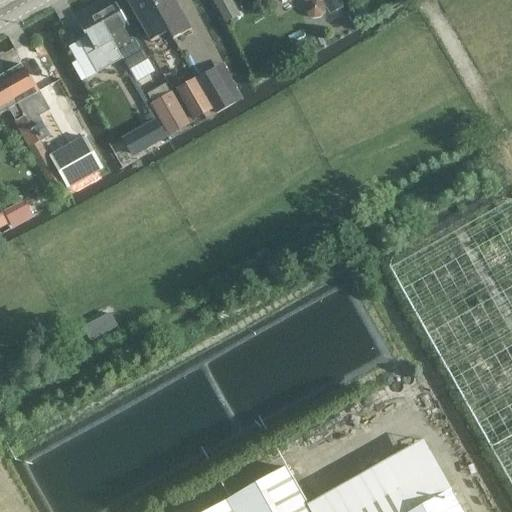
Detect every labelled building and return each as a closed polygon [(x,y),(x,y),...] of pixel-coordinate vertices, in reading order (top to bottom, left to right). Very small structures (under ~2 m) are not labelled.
[(174,40),(150,0),(126,0),(151,42),(168,32),(173,41),(174,40)] [(191,30),(173,0),(150,0),(174,40),(191,30)] [(239,15),(230,0),(213,0),(226,22),(239,15)] [(304,0),(305,0),(304,12),(307,17),(314,20),(320,18),(323,13),(325,9),(329,16),(341,8),(336,0),(304,0)] [(148,58),(131,30),(136,27),(125,8),(119,11),(115,5),(97,15),(122,59),(123,59),(129,69),(148,58)] [(122,59),(97,15),(79,25),(86,37),(80,41),(98,73),(122,59)] [(26,100),(39,93),(23,65),(2,77),(17,104),(39,142),(49,136),(34,111),(33,112),(26,100)] [(230,98),(214,69),(196,79),(213,108),(230,98)] [(17,104),(2,77),(0,78),(0,113),(8,109),(18,126),(16,127),(28,148),(39,142),(17,104)] [(195,80),(177,90),(194,119),(211,109),(195,80)] [(165,84),(147,94),(152,103),(170,93),(165,84)] [(171,95),(153,105),(170,133),(187,123),(171,95)] [(157,120),(126,138),(135,155),(167,137),(157,120)] [(85,137),(50,157),(68,189),(103,169),(85,137)] [(511,199),(388,269),(511,488),(511,199)] [(0,210),(0,232),(10,227),(0,210)] [(90,338),(117,325),(110,311),(84,325),(90,338)] [(310,511),(282,462),(192,511),(310,511)] [(457,511),(444,488),(401,511),(457,511)]
